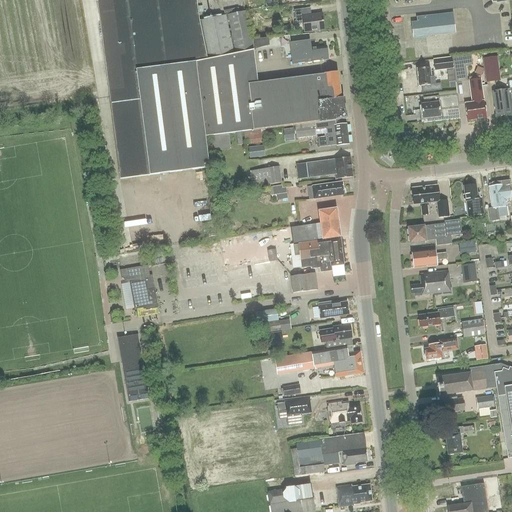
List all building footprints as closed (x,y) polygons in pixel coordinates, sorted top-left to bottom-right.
[(206,137),(229,134),(236,133),(242,132),(295,126),(324,122),(335,121),(346,119),(344,99),(341,99),(338,72),(258,83),(254,50),(246,11),(228,15),(235,53),(233,54),(226,15),(199,21),(196,0),(97,0),(120,179),(209,168),(207,152),(206,137)] [(305,33),(325,30),(322,14),(311,15),(310,8),(294,11),(296,24),(303,23),(305,33)] [(455,33),(454,19),(453,14),(417,18),(418,23),(412,23),(414,38),(451,33),(455,33)] [(290,26),(278,27),(279,35),(291,33),(290,26)] [(289,44),(291,58),(292,65),(328,60),(326,47),(311,49),(310,41),(309,41),(308,34),(290,36),(291,43),(289,44)] [(290,36),(254,41),(255,51),(285,47),(286,58),(291,58),(289,44),(291,43),(290,36)] [(486,82),(495,81),(501,80),(497,56),(483,58),(484,64),(486,82)] [(452,58),(456,83),(467,81),(464,57),(452,58)] [(434,60),(435,71),(453,68),(451,58),(434,60)] [(477,67),(475,73),(482,76),(484,69),(477,67)] [(430,68),(417,69),(419,87),(422,86),(423,93),(442,90),(441,84),(436,85),(435,78),(431,78),(430,68)] [(467,121),(486,118),(484,101),(480,79),(469,80),(472,103),(465,104),(467,121)] [(511,112),(511,89),(502,91),(501,88),(497,88),(497,91),(493,92),(496,117),(504,116),(504,114),(511,112)] [(439,96),(424,98),(425,104),(421,105),(423,123),(460,119),(457,95),(439,98),(439,96)] [(327,129),(328,137),(318,138),(319,147),(337,145),(337,146),(349,144),(346,124),(336,126),(335,121),(324,122),(295,126),(297,139),(316,136),(315,131),(327,129)] [(283,129),(285,142),(295,141),(293,128),(283,129)] [(265,130),(244,132),(246,145),(267,142),(265,130)] [(211,151),(231,149),(229,135),(209,137),(211,151)] [(249,148),(250,158),(262,157),(261,146),(249,148)] [(298,180),(308,178),(332,175),(331,173),(335,173),(336,179),(353,177),(350,157),(296,165),(298,180)] [(253,188),(281,183),(279,167),(251,171),(253,188)] [(509,216),(508,207),(507,199),(511,198),(511,196),(510,180),(492,183),(493,187),(489,187),(492,208),(489,209),(491,222),(500,221),(499,217),(509,216)] [(313,187),(307,188),(309,200),(314,199),(344,195),(345,193),(345,190),(343,188),(342,182),(312,187),(313,187)] [(482,198),(478,198),(476,185),(464,187),(465,195),(463,195),(464,200),(465,200),(466,202),(468,217),(485,215),(482,198)] [(439,218),(449,217),(447,200),(439,201),(438,186),(412,189),(414,205),(437,202),(439,218)] [(319,212),(321,223),(338,221),(336,209),(319,212)] [(204,213),(204,220),(195,221),(196,231),(218,229),(217,212),(204,213)] [(445,221),(446,224),(424,227),(424,225),(415,226),(415,228),(409,229),(410,243),(436,240),(437,246),(451,244),(450,235),(462,234),(460,219),(445,221)] [(293,244),(340,237),(338,221),(321,223),(291,228),(293,244)] [(332,266),(344,265),(340,238),(299,244),(299,245),(294,245),(295,256),(300,256),(301,268),(312,267),(312,269),(320,268),(321,273),(332,271),(332,266)] [(474,242),(459,244),(460,255),(476,253),(474,242)] [(275,249),(267,251),(269,262),(277,260),(276,252),(275,249)] [(437,261),(447,259),(446,253),(436,254),(436,250),(426,251),(426,252),(412,254),(413,268),(437,265),(437,261)] [(461,265),(464,283),(477,282),(475,263),(461,265)] [(153,276),(150,276),(148,265),(120,270),(121,279),(124,278),(128,283),(130,283),(135,310),(146,308),(146,310),(159,308),(153,276)] [(433,295),(450,294),(448,272),(420,275),(421,285),(411,286),(412,294),(415,294),(415,296),(433,294),(433,295)] [(317,290),(315,274),(290,277),(292,293),(317,290)] [(327,318),(332,317),(334,319),(338,318),(340,316),(349,315),(347,303),(332,305),(332,302),(318,304),(320,319),(327,318)] [(276,308),(255,311),(257,323),(278,320),(276,308)] [(440,319),(455,317),(454,308),(438,310),(438,313),(419,316),(420,328),(440,325),(440,319)] [(482,319),(461,323),(463,338),(485,335),(482,319)] [(290,320),(265,323),(267,333),(291,329),(290,320)] [(321,343),(326,343),(327,350),(352,346),(351,339),(352,338),(350,325),(333,327),(334,331),(329,332),(329,330),(319,331),(321,343)] [(283,344),(282,333),(268,335),(269,346),(283,344)] [(149,399),(142,357),(138,334),(118,338),(129,403),(149,399)] [(425,349),(425,353),(424,355),(424,358),(426,360),(435,359),(437,360),(439,359),(440,358),(442,358),(442,353),(459,350),(457,338),(439,341),(439,344),(429,346),(429,348),(425,349)] [(327,350),(274,358),(277,375),(334,366),(336,378),(363,373),(360,352),(354,353),(353,346),(352,346),(327,350)] [(475,351),(476,361),(488,359),(486,350),(475,351)] [(470,373),(437,378),(439,396),(497,388),(508,459),(511,458),(511,368),(510,368),(508,371),(494,365),(469,368),(470,373)] [(282,388),(284,396),(301,394),(299,385),(282,388)] [(492,396),(476,398),(477,410),(494,407),(492,396)] [(442,414),(464,411),(462,399),(457,399),(456,398),(449,399),(449,401),(441,402),(442,414)] [(285,403),(277,404),(278,412),(286,411),(286,413),(299,411),(297,400),(284,402),(285,403)] [(351,424),(362,422),(360,406),(349,407),(348,401),(344,402),(343,401),(327,404),(330,425),(342,423),(351,422),(351,424)] [(472,426),(463,427),(448,429),(449,435),(445,436),(448,455),(462,453),(460,434),(473,433),(472,426)] [(355,463),(367,462),(365,449),(364,449),(362,434),(319,439),(319,441),(296,444),(297,450),(291,450),(295,476),(324,472),(323,464),(340,462),(338,453),(342,452),(344,466),(354,465),(355,463)] [(306,511),(315,511),(311,483),(282,488),(282,490),(268,492),(271,511),(306,511)] [(467,504),(447,507),(447,511),(488,511),(484,484),(464,487),(467,504)] [(361,503),(372,502),(370,485),(352,487),(352,486),(336,488),(339,508),(354,506),(354,505),(361,504),(361,503)]
